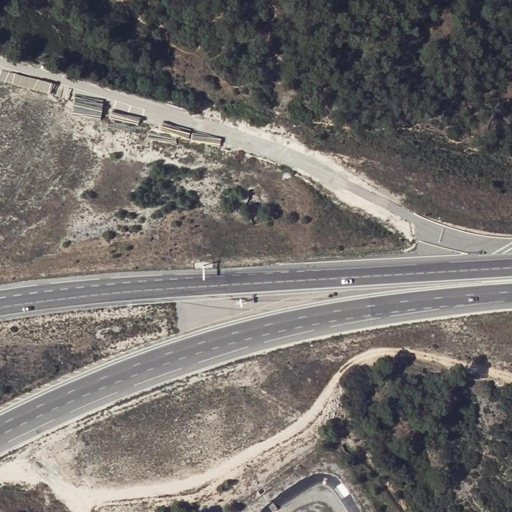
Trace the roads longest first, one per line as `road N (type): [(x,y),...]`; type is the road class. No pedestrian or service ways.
road 1 (trunk): [(0,427),(197,343),(302,317),(511,292)]
road 2 (track): [(511,377),(378,351),(340,369),(288,433),(193,483),(98,496),(82,511)]
road 3 (trunk): [(511,267),(203,282)]
road 4 (trunk): [(203,282),(0,306)]
road 5 (trunk): [(203,282),(0,293)]
